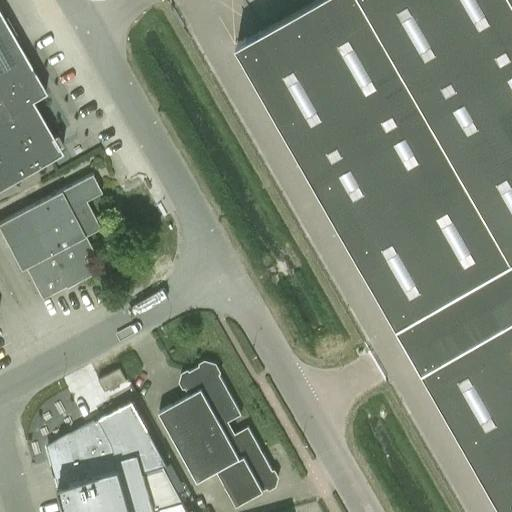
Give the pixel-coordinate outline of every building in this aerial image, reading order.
[(505,511),(511,511),(511,0),(311,0),(236,43),(505,511)] [(44,91),(0,14),(0,186),(61,152),(58,146),(61,145),(55,134),(52,136),(30,99),(44,91)] [(101,192),(91,174),(0,221),(0,230),(20,269),(24,266),(41,298),(64,286),(65,286),(91,272),(82,255),(92,250),(85,235),(99,227),(85,200),(101,192)] [(218,468),(238,503),(273,483),(275,476),(247,425),(232,434),(225,421),(241,413),(214,364),(205,362),(183,374),(181,380),(188,394),(158,410),(197,480),(218,468)] [(119,367),(98,378),(104,390),(125,379),(119,367)] [(68,440),(69,443),(77,470),(75,470),(86,511),(146,511),(148,511),(147,511),(188,511),(162,465),(142,470),(132,436),(112,442),(99,417),(80,427),(80,429),(71,434),(70,435),(69,438),(68,440)]
